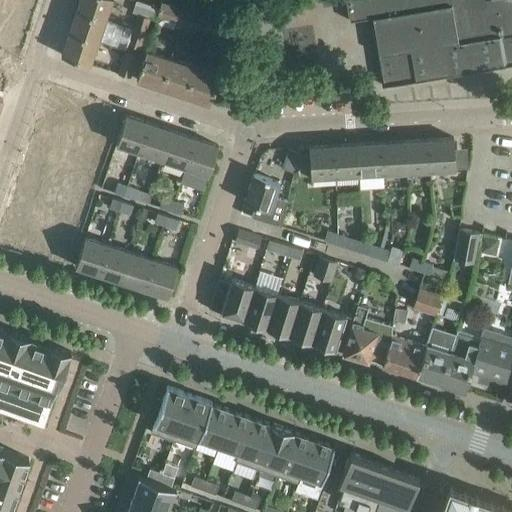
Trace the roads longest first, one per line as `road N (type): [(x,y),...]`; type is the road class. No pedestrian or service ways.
road 1 (unclassified): [(450,433),(177,341)]
road 2 (unclassified): [(511,114),(249,130)]
road 3 (unclassified): [(177,341),(249,130)]
road 4 (residential): [(249,130),(39,61)]
road 5 (unclassified): [(135,330),(71,511)]
road 6 (unclassified): [(135,330),(0,283)]
road 7 (unclassified): [(39,61),(0,175)]
